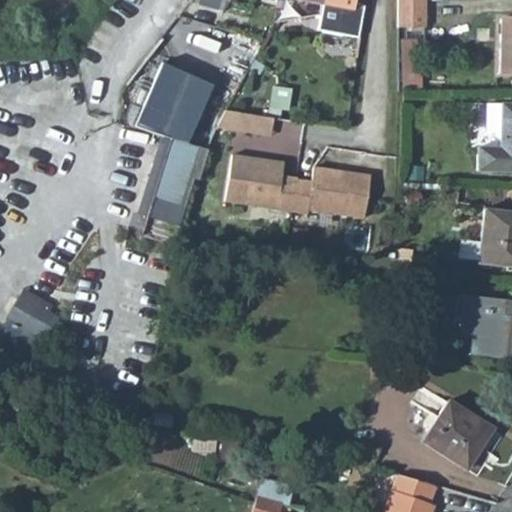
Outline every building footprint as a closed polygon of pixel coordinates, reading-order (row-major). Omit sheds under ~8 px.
[(132,15),(108,0),(101,12),(126,27),(132,15)] [(267,0),(267,4),(274,4),(312,10),(313,0),(188,0),(183,7),(213,18),(220,0),(267,0)] [(345,0),(313,0),(312,10),(309,33),(350,39),(354,6),(345,5),(345,0)] [(424,0),(396,0),(398,33),(425,32),(424,0)] [(511,21),(504,21),(501,75),(511,75),(511,21)] [(420,40),(398,39),(401,87),(422,87),(420,40)] [(161,62),(139,124),(177,139),(190,145),(214,81),(161,62)] [(481,137),(498,138),(501,109),(485,108),(484,126),(481,125),(481,137)] [(511,109),(501,109),(498,138),(498,152),(477,150),(475,171),(511,173),(511,109)] [(225,110),(215,129),(271,138),(273,119),(225,110)] [(190,145),(177,139),(145,234),(174,242),(178,228),(182,228),(194,184),(200,186),(207,149),(190,145)] [(280,163),(228,157),(223,203),(290,211),(294,180),(294,178),(279,176),(280,163)] [(294,180),(290,211),(306,213),(307,209),(363,216),(368,173),(311,166),(309,181),(294,180)] [(198,238),(218,242),(224,212),(204,208),(198,238)] [(511,214),(484,213),(482,248),(481,267),(511,269),(511,214)] [(216,247),(218,242),(198,238),(196,245),(216,247)] [(456,266),(481,267),(482,248),(457,246),(456,266)] [(395,295),(423,298),(424,275),(397,272),(395,295)] [(68,319),(23,289),(6,333),(47,354),(68,319)] [(511,318),(511,310),(456,307),(453,342),(470,343),(483,344),(482,361),(511,363),(511,323),(511,318)] [(470,361),(482,361),(483,344),(470,343),(470,361)] [(492,434),(450,405),(422,446),(466,475),(492,434)] [(171,421),(155,418),(153,431),(168,435),(171,421)] [(363,461),(377,461),(380,448),(366,448),(363,461)] [(398,477),(385,511),(431,511),(432,509),(429,507),(437,489),(398,477)] [(260,484),(252,509),(262,511),(277,511),(279,507),(284,509),(291,493),(260,484)]
